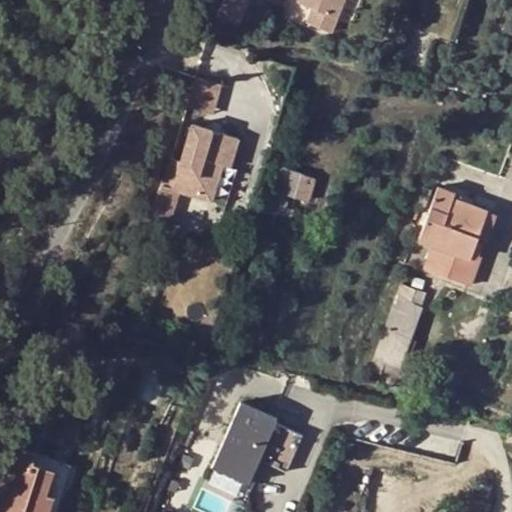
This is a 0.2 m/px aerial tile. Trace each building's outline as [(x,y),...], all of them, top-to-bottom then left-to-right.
[(240,0),(220,0),(215,14),(232,21),(240,0)] [(343,0),(294,0),(292,5),(308,11),(302,26),(329,37),(343,0)] [(202,74),(193,104),(218,111),(227,81),(202,74)] [(229,152),(189,127),(153,184),(186,206),(207,173),(213,178),(229,152)] [(283,194),(310,200),(316,177),(274,165),(263,210),(279,214),(283,194)] [(434,246),(425,270),(470,287),(478,263),(471,259),(489,209),(455,196),(456,192),(440,186),(420,240),(434,246)] [(305,220),(310,200),(283,194),(279,214),(305,220)] [(395,289),(368,363),(381,368),(397,373),(419,312),(408,308),(412,295),(395,289)] [(72,349),(81,324),(41,314),(32,335),(55,348),(72,349)] [(377,380),(381,368),(368,363),(364,375),(377,380)] [(273,417),(237,402),(210,466),(247,482),(256,459),(270,465),(284,471),(300,434),(286,428),(271,422),(273,417)] [(0,511),(46,511),(62,462),(13,446),(0,487),(0,511)] [(385,511),(391,475),(375,471),(368,511),(385,511)]
